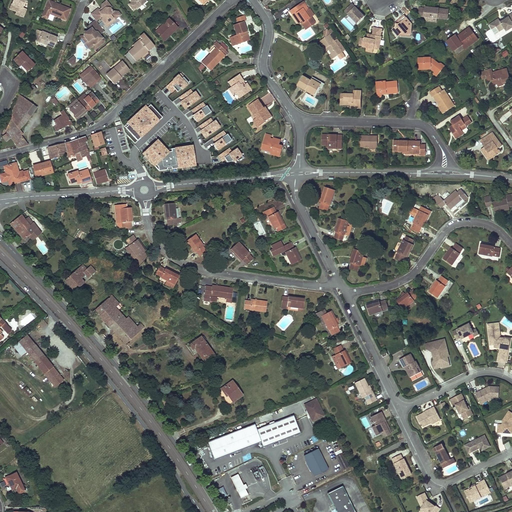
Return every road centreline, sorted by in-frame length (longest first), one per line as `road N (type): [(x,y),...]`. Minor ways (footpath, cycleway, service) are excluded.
road 1 (primary): [(218,511),(114,364),(0,238)]
road 2 (primary): [(0,260),(137,415),(199,511)]
road 3 (residential): [(0,156),(110,118),(232,0)]
road 4 (residential): [(143,192),(157,245),(184,263),(320,286),(338,282)]
road 5 (residential): [(344,294),(408,277),(453,223),(481,221),(511,243)]
road 6 (residential): [(302,121),(416,123),(434,136),(446,172)]
road 7 (unknown): [(206,450),(217,464),(307,434),(296,409),(273,416)]
road 8 (residential): [(400,411),(436,481),(511,450)]
road 9 (residential): [(143,192),(297,173)]
road 10 (residential): [(297,173),(446,172)]
road 11 (residential): [(0,199),(143,192)]
road 12 (residential): [(252,0),(267,20),(262,64),(302,121)]
road 13 (residential): [(344,294),(400,411)]
road 14 (residential): [(511,379),(475,375),(400,411)]
